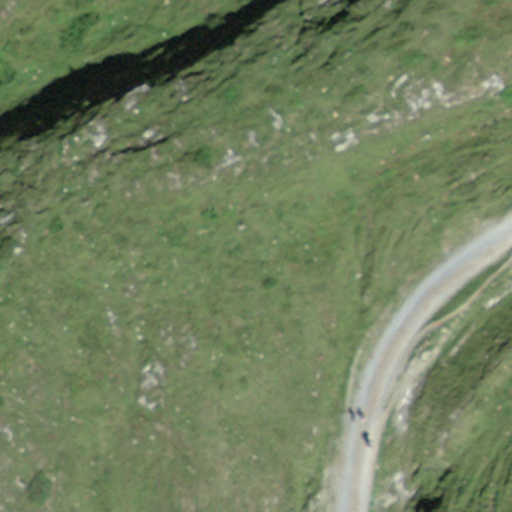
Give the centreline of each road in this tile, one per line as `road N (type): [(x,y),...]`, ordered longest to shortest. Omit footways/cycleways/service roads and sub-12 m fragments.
road 1 (track): [(480,286),(300,458),(268,511)]
road 2 (track): [(511,268),(480,286),(396,431),(380,511)]
